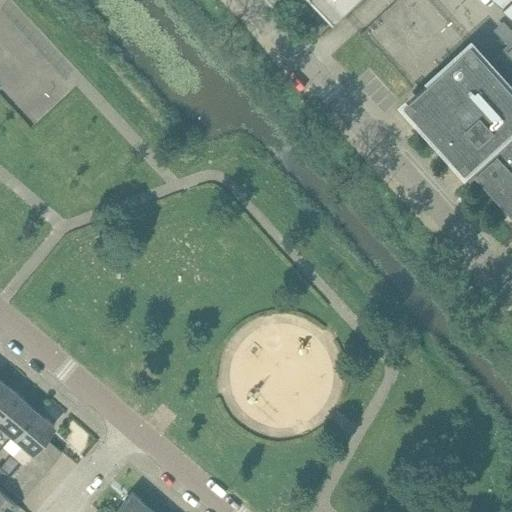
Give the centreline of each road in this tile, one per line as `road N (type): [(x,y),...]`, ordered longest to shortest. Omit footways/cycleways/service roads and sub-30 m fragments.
road 1 (unclassified): [(511,290),(250,0)]
road 2 (residential): [(134,425),(0,311)]
road 3 (residential): [(235,511),(134,425)]
